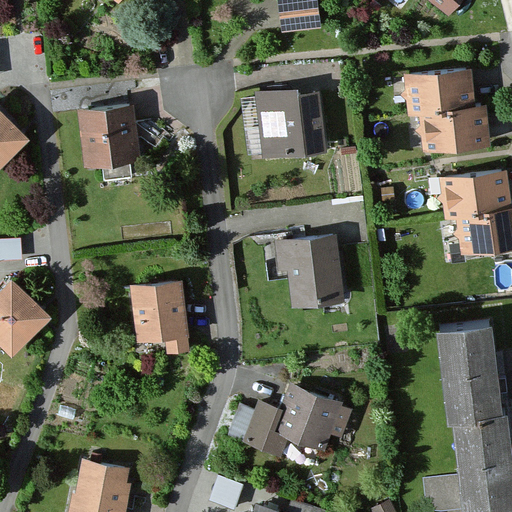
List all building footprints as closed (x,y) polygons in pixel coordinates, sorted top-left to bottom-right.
[(316,0),(276,0),(280,34),(319,30),(316,0)] [(459,0),(421,0),(444,18),(459,0)] [(467,69),(400,76),(404,114),(418,113),(470,108),(467,69)] [(315,88),(251,95),(258,159),(322,152),(315,88)] [(130,106),(73,112),(80,170),(137,164),(130,106)] [(470,108),(418,113),(422,152),(487,146),(483,106),(470,108)] [(0,114),(0,166),(26,141),(0,114)] [(501,169),(435,179),(440,217),(454,215),(506,208),(501,169)] [(511,206),(506,208),(454,215),(460,254),(511,246),(511,206)] [(20,234),(0,235),(0,257),(22,256),(20,234)] [(334,235),(278,242),(286,309),(342,303),(334,235)] [(12,273),(0,284),(0,340),(10,351),(50,312),(12,273)] [(179,282),(127,286),(133,345),(184,340),(179,282)] [(494,323),(436,329),(449,419),(503,411),(494,323)] [(274,409),(253,402),(239,445),(278,458),(285,438),(323,451),(339,402),(283,383),(274,409)] [(511,477),(503,411),(449,419),(461,509),(511,502),(511,477)] [(120,511),(129,466),(83,457),(71,511),(120,511)] [(235,500),(242,475),(218,468),(210,493),(235,500)] [(394,511),(389,500),(372,508),(373,511),(394,511)]
